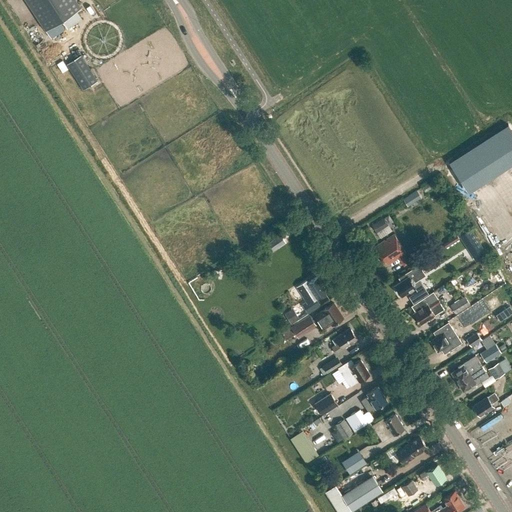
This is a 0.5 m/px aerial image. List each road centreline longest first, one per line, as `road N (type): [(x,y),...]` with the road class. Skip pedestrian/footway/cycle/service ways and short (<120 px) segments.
road 1 (primary): [(503,511),(248,118)]
road 2 (primary): [(170,0),(198,61),(248,118)]
road 3 (primary): [(248,118),(180,0)]
